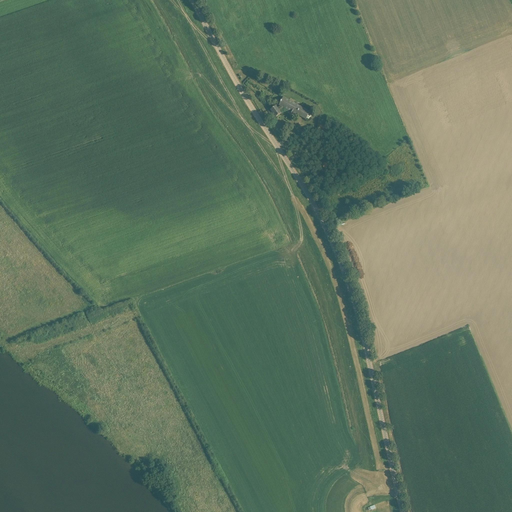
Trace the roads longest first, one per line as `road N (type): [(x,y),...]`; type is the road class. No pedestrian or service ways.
road 1 (track): [(178,0),(310,226),(342,304),(381,481),(357,498),(353,511)]
road 2 (tertiary): [(402,511),(335,245),(192,0)]
road 3 (track): [(0,218),(89,307)]
